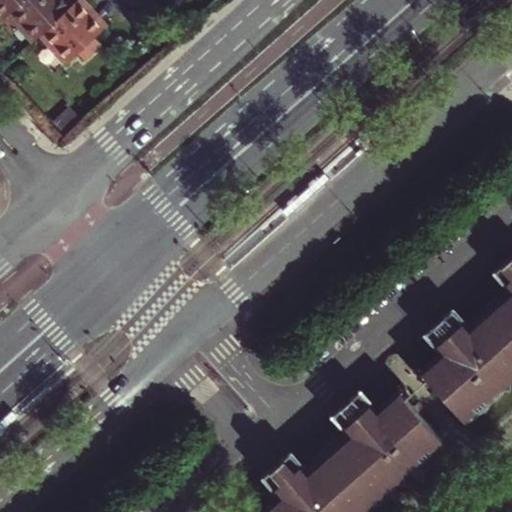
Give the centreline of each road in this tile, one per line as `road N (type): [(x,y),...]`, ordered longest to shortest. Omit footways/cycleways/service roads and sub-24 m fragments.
road 1 (primary): [(125,277),(435,0)]
road 2 (tertiary): [(184,339),(492,60)]
road 3 (primary): [(389,0),(104,254)]
road 4 (residential): [(265,428),(511,214)]
road 5 (tertiary): [(276,0),(56,198)]
road 6 (tertiary): [(0,502),(184,339)]
road 7 (primary): [(0,389),(125,277)]
road 8 (primary): [(104,254),(0,346)]
road 9 (residential): [(177,511),(265,428)]
road 10 (residential): [(265,428),(184,339)]
